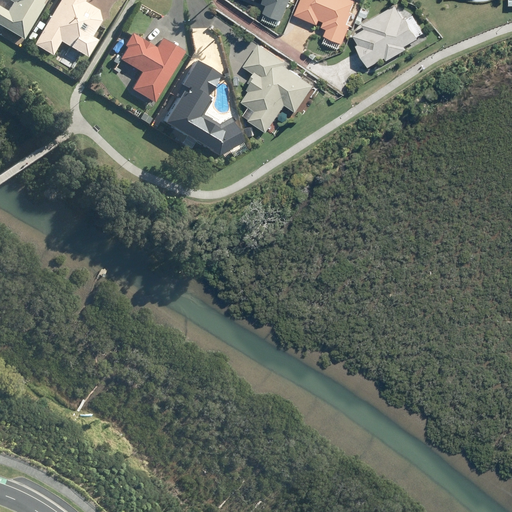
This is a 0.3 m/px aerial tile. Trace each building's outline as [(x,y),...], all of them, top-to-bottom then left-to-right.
[(0,7),(0,25),(20,38),(42,0),(7,0),(9,1),(4,10),(0,7)] [(56,0),(31,43),(49,54),(57,40),(83,56),(93,39),(89,36),(99,19),(96,10),(81,1),(81,0),(56,0)] [(262,0),(262,2),(267,5),(264,13),(282,20),(290,0),(262,0)] [(323,26),(328,28),(325,36),(343,44),(351,25),(347,23),(351,12),(350,11),(355,0),(354,0),(301,0),(295,15),(318,24),(320,19),(325,21),(323,26)] [(366,29),(354,35),(359,45),(357,46),(369,67),(386,57),(387,60),(407,50),(405,46),(419,38),(406,16),(403,18),(396,5),(363,24),(366,29)] [(37,21),(33,26),(38,29),(42,24),(37,21)] [(26,37),(31,40),(35,34),(29,31),(26,37)] [(121,45),(124,47),(117,59),(138,72),(128,89),(150,102),(181,51),(158,37),(153,46),(129,32),(121,45)] [(243,102),(256,111),(250,120),(267,132),(285,105),(296,112),(314,85),(284,65),(287,61),(260,44),(245,66),(255,73),(249,83),(251,84),(247,89),(250,91),(243,102)] [(202,95),(215,73),(191,59),(176,84),(178,85),(157,120),(215,154),(240,141),(227,117),(217,122),(200,113),(208,99),(202,95)] [(141,113),(138,117),(146,123),(149,118),(141,113)]
